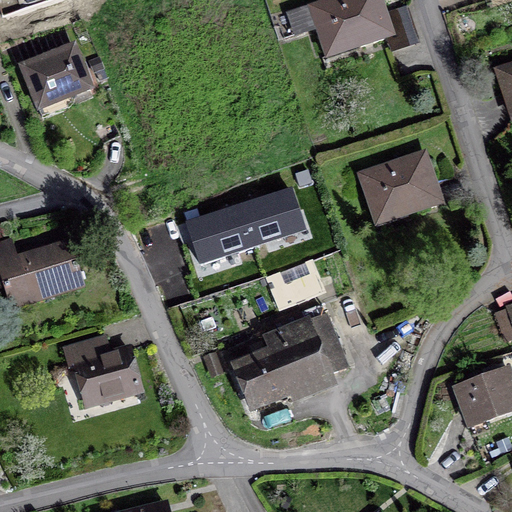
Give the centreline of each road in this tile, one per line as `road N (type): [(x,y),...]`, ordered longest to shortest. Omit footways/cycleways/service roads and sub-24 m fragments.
road 1 (residential): [(0,161),(41,185),(102,202),(234,469)]
road 2 (residential): [(420,0),(511,263)]
road 3 (residential): [(0,508),(110,483),(234,469)]
road 4 (residential): [(399,471),(433,346),(480,295),(511,281)]
road 5 (residential): [(399,471),(315,461),(234,469)]
